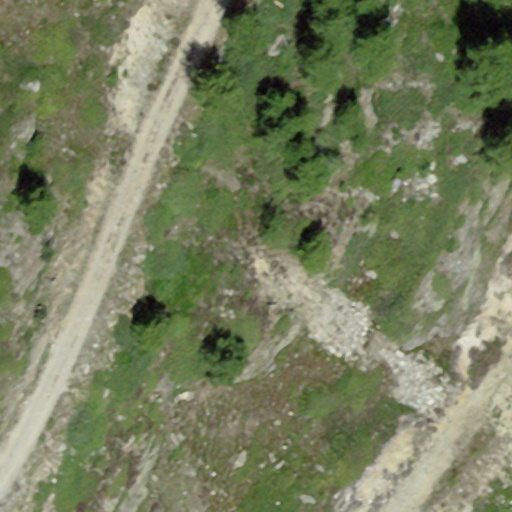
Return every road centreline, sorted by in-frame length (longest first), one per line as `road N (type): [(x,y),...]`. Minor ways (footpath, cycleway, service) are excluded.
road 1 (track): [(215,0),(58,370),(0,476)]
road 2 (track): [(400,511),(511,375)]
